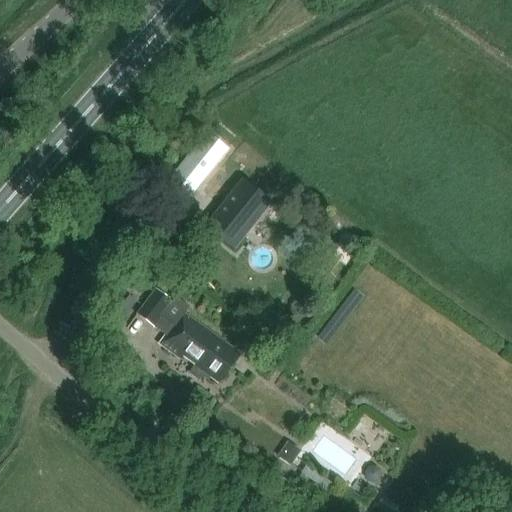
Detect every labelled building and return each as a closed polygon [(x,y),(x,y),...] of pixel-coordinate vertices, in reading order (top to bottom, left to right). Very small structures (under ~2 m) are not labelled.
[(205,131),(160,187),(181,205),(227,149),(205,131)] [(215,209),(236,182),(219,169),(198,195),(215,209)] [(241,179),(202,226),(232,251),(271,203),(241,179)] [(239,352),(183,313),(188,306),(175,297),(171,302),(155,291),(138,315),(167,335),(161,344),(180,358),(182,355),(195,364),(192,369),(207,379),(209,376),(217,382),(239,352)] [(289,468),(299,453),(285,444),(276,459),(289,468)] [(380,472),(375,467),(368,468),(364,474),(365,480),(370,485),(377,484),(381,478),(380,472)]
